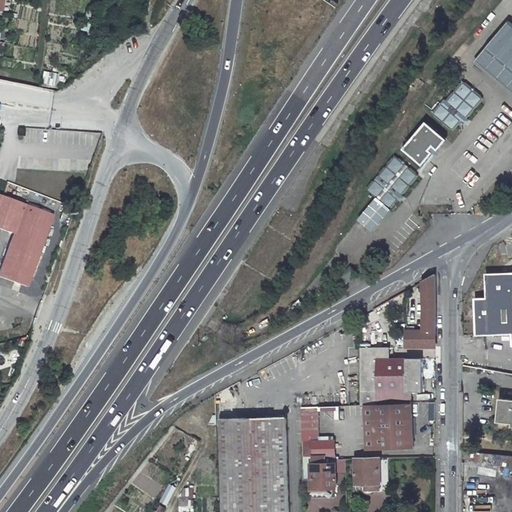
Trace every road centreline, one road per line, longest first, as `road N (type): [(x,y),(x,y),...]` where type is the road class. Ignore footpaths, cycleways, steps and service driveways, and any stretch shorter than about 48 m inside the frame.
road 1 (motorway): [(47,511),(402,0)]
road 2 (motorway): [(363,0),(15,511)]
road 3 (motorway): [(64,511),(119,443),(182,394),(422,260)]
road 4 (motorway): [(191,196),(167,247),(0,493)]
road 5 (tertiary): [(119,132),(50,325),(0,425)]
road 6 (tertiary): [(446,511),(449,282)]
road 7 (motorway): [(236,0),(221,93),(191,196)]
road 8 (tertiary): [(183,0),(119,132)]
